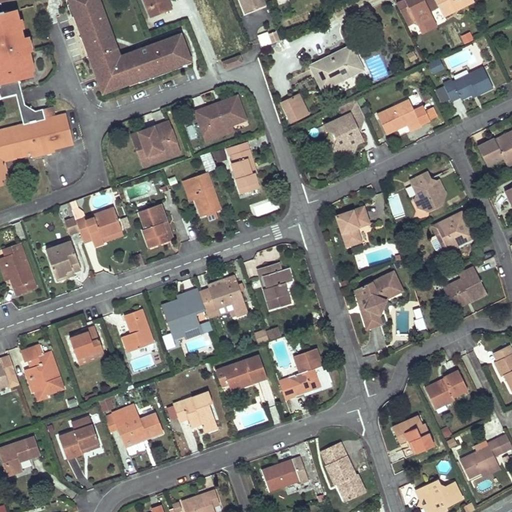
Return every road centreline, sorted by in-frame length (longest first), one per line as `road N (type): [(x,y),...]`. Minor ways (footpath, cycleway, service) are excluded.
road 1 (residential): [(0,219),(82,186),(104,122),(229,78),(244,78),(263,93),(302,207)]
road 2 (residential): [(307,222),(0,329)]
road 3 (residential): [(359,398),(307,222)]
road 4 (residential): [(511,320),(467,331),(406,364),(385,389),(359,398)]
road 5 (residential): [(302,207),(448,137)]
road 6 (residential): [(448,137),(511,284)]
road 7 (residential): [(227,455),(363,411)]
road 8 (residential): [(104,511),(117,494),(227,455)]
